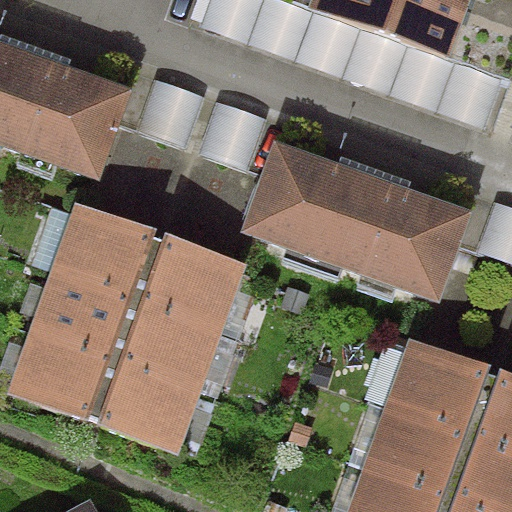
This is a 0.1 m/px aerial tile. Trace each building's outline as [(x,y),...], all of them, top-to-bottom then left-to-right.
[(501,80),(280,0),(209,0),(199,28),(482,131),(501,80)] [(469,0),(309,0),(308,4),(451,54),(469,0)] [(133,89),(0,40),(0,143),(100,180),(133,89)] [(184,149),(203,97),(154,79),(135,131),(184,149)] [(266,120),(217,103),(198,155),(247,172),(266,120)] [(473,210),(274,139),(241,230),(439,302),(473,210)] [(511,264),(511,208),(494,202),(476,252),(511,264)] [(247,264),(76,203),(7,395),(178,455),(247,264)] [(511,511),(511,374),(408,338),(346,511),(511,511)] [(96,511),(91,501),(70,511),(96,511)]
